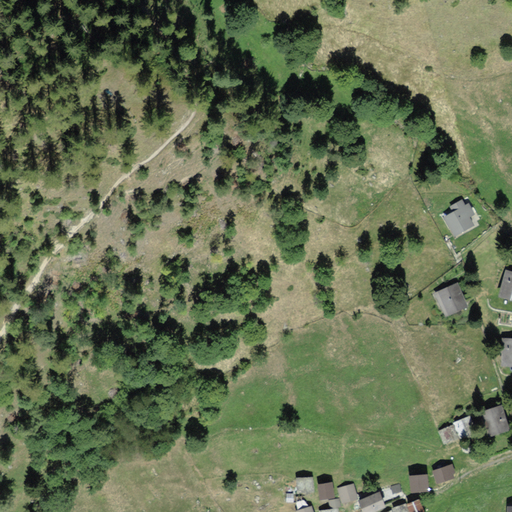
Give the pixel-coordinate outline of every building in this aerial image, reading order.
[(469,204),(444,218),(454,238),(474,228),(469,218),(475,215),(469,204)] [(511,303),(511,276),(505,275),(499,300),(511,303)] [(467,308),(457,288),(437,297),(447,318),(467,308)] [(509,433),(502,408),(481,415),(489,439),(509,433)] [(478,437),(470,419),(454,426),(461,444),(478,437)] [(459,441),(453,429),(439,435),(445,448),(459,441)] [(456,482),(451,469),(435,474),(439,487),(456,482)] [(428,494),(427,478),(411,479),(412,494),(428,494)] [(297,482),(298,496),(313,495),(312,481),(297,482)] [(334,501),(332,486),(318,488),(321,503),(334,501)] [(343,506),(358,501),(354,487),(338,492),(343,506)] [(378,511),(385,509),(380,496),(359,504),(362,511),(378,511)] [(341,509),(339,502),(330,504),(332,511),(341,509)]
